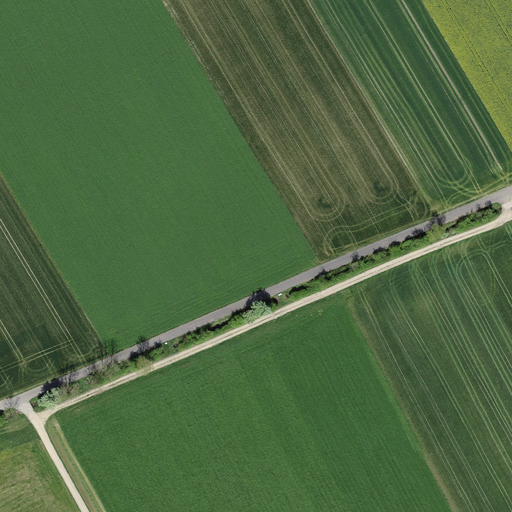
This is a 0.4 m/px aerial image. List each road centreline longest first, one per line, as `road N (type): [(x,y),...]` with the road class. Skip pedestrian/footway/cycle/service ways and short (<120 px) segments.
road 1 (track): [(33,419),(511,217)]
road 2 (track): [(511,192),(111,360)]
